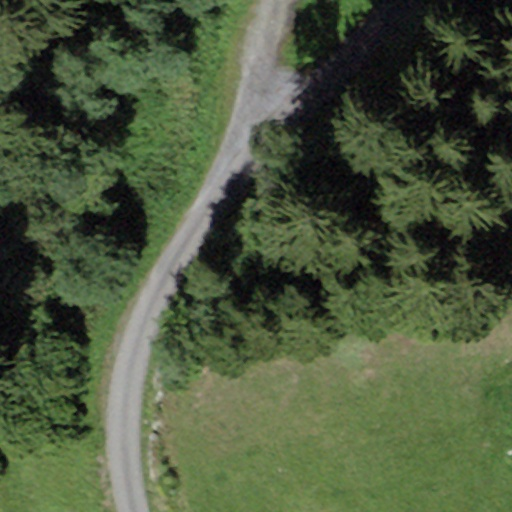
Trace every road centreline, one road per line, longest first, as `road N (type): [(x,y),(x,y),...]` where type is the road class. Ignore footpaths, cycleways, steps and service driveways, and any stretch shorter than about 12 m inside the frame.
road 1 (unclassified): [(132,511),(124,374),(141,317),(178,251),(395,0)]
road 2 (track): [(278,127),(264,64),(276,0)]
